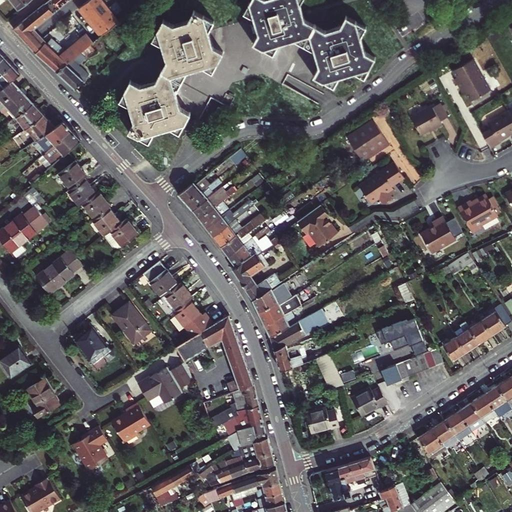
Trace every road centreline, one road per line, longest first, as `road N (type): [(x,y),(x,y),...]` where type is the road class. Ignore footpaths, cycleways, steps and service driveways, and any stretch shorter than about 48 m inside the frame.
road 1 (residential): [(500,0),(345,114),(313,129),(241,132),(148,194)]
road 2 (tertiary): [(179,229),(241,317),(291,465)]
road 3 (residential): [(291,465),(376,437),(511,348)]
road 4 (tertiary): [(0,33),(148,194)]
road 5 (residential): [(179,229),(41,336)]
road 6 (residential): [(41,336),(94,406),(126,388)]
